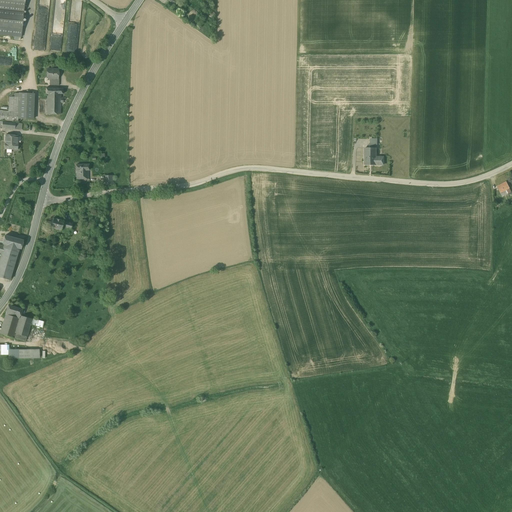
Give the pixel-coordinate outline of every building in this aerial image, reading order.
[(24,0),(0,0),(0,35),(21,37),(24,0)] [(194,21),(187,16),(185,19),(189,22),(192,24),(194,21)] [(58,69),(47,69),(46,78),(50,78),(57,79),(57,78),(58,69)] [(34,94),(19,94),(19,97),(18,119),(33,119),(34,94)] [(60,95),(47,94),(46,111),(60,111),(61,104),(68,104),(69,99),(60,98),(60,95)] [(9,112),(0,110),(0,120),(18,122),(18,119),(19,97),(9,97),(9,112)] [(17,137),(6,136),(6,143),(17,145),(17,137)] [(370,148),(365,148),(365,165),(376,165),(376,163),(376,157),(376,148),(375,148),(370,148)] [(88,170),(77,170),(77,179),(88,179),(88,170)] [(506,182),(497,187),(500,193),(506,190),(509,189),(509,188),(506,182)] [(63,221),(53,219),(53,220),(51,221),(51,223),(52,224),(51,228),(61,230),(62,227),(63,221)] [(72,224),(63,221),(62,227),(64,228),(71,229),(72,224)] [(4,235),(2,244),(4,244),(18,248),(20,249),(22,240),(4,235)] [(0,252),(1,253),(0,257),(0,277),(10,280),(18,248),(4,244),(3,247),(0,245),(0,252)] [(22,309),(8,305),(6,312),(20,316),(22,309)] [(20,316),(6,312),(1,329),(27,336),(31,324),(32,319),(20,316)] [(44,322),(32,319),(31,324),(42,327),(44,322)] [(27,336),(1,329),(0,332),(0,333),(13,338),(25,341),(27,336)]
